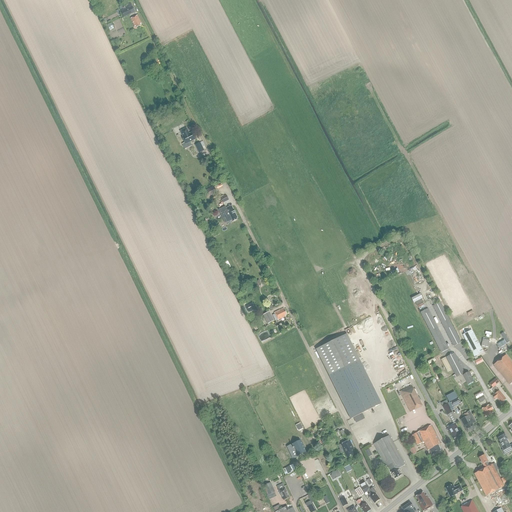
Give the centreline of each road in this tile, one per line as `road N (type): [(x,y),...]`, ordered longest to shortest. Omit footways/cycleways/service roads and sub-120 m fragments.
road 1 (track): [(388,508),(140,16)]
road 2 (tertiary): [(384,511),(511,409)]
